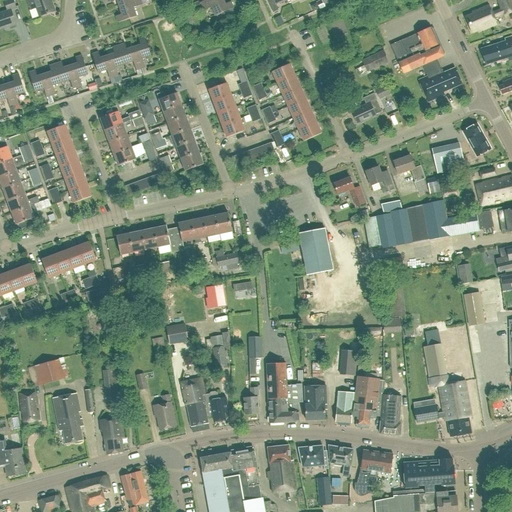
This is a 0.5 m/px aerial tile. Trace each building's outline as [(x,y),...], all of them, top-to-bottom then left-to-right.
[(11,10),(16,8),(13,0),(4,0),(8,11),(0,13),(0,28),(9,26),(10,27),(16,25),(11,10)] [(34,19),(55,12),(50,0),(27,0),(31,10),(36,8),(39,16),(33,18),(34,19)] [(142,0),(119,7),(121,14),(115,16),(117,23),(136,17),(134,8),(143,5),(142,0)] [(222,0),(216,0),(201,7),(203,12),(212,8),(216,16),(233,8),(230,2),(224,4),(222,0)] [(288,0),(268,0),(267,1),(273,13),(279,10),(277,5),(288,0)] [(504,16),(511,12),(511,2),(511,0),(497,0),(502,9),(492,13),(489,5),(472,12),(472,14),(465,17),(471,33),(479,30),(479,31),(497,24),(494,18),(503,14),(504,16)] [(193,11),(201,7),(199,3),(198,1),(191,5),(193,11)] [(313,12),(319,9),(317,3),(311,6),(313,12)] [(403,74),(414,69),(444,56),(431,27),(391,46),(403,74)] [(508,61),(511,59),(511,36),(505,39),(505,41),(481,49),(486,65),(496,62),(497,64),(508,60),(508,61)] [(133,48),(140,69),(141,68),(143,74),(146,73),(145,67),(142,58),(151,55),(145,37),(138,39),(140,45),(133,48)] [(118,45),(124,64),(133,61),(136,70),(140,69),(133,48),(126,50),(124,43),(118,45)] [(124,64),(118,45),(112,47),(114,54),(107,56),(116,83),(122,81),(120,75),(118,76),(115,67),(124,64)] [(389,62),(384,51),(362,61),(364,66),(360,68),(363,74),(367,72),(367,73),(389,62)] [(91,54),(98,74),(107,71),(111,84),(116,83),(107,56),(100,58),(98,52),(91,54)] [(70,66),(77,87),(82,86),(79,77),(88,74),(82,55),(75,57),(77,64),(70,66)] [(55,64),(61,82),(70,79),(73,89),(77,87),(70,66),(63,68),(61,62),(55,64)] [(61,82),(55,64),(49,66),(51,72),(45,74),(51,97),(56,95),(52,85),(61,82)] [(278,84),(295,76),(289,64),(272,72),(278,84)] [(443,71),(419,81),(428,102),(444,95),(443,93),(462,84),(455,68),(444,73),(443,71)] [(181,69),(172,71),(174,77),(183,74),(181,69)] [(51,97),(45,74),(37,76),(36,70),(29,73),(35,92),(44,89),(47,98),(51,97)] [(16,110),(20,108),(16,96),(25,93),(19,74),(12,76),(14,82),(8,84),(14,106),(15,106),(16,110)] [(102,76),(96,78),(99,85),(105,83),(102,76)] [(295,76),(278,84),(283,95),(300,88),(295,76)] [(511,78),(503,82),(504,84),(499,86),(502,94),(511,90),(511,78)] [(241,92),(250,89),(247,82),(238,85),(241,92)] [(0,101),(7,99),(13,116),(17,115),(14,106),(8,84),(1,87),(0,83),(0,101)] [(90,91),(97,89),(95,83),(88,85),(90,91)] [(213,102),(231,95),(227,83),(208,90),(213,102)] [(255,94),(264,90),(261,83),(252,87),(255,94)] [(386,84),(375,90),(380,100),(391,95),(386,84)] [(300,88),(283,95),(288,107),(305,99),(300,88)] [(250,89),(241,92),(244,99),(253,96),(250,89)] [(264,90),(255,94),(259,101),(267,97),(264,90)] [(163,112),(181,106),(177,93),(159,100),(163,112)] [(377,100),(374,93),(363,98),(366,105),(351,112),(357,124),(375,116),(370,103),(377,100)] [(218,114),(236,107),(231,95),(213,102),(218,114)] [(118,103),(120,108),(131,103),(129,99),(118,103)] [(305,99),(288,107),(293,118),(310,111),(305,99)] [(154,116),(155,115),(149,100),(139,103),(144,119),(145,119),(154,116)] [(272,105),(277,115),(283,112),(278,102),(272,105)] [(250,116),(259,112),(256,105),(247,108),(250,116)] [(105,130),(123,124),(132,120),(142,117),(139,110),(128,114),(129,117),(121,120),(116,106),(102,111),(104,117),(100,118),(105,130)] [(181,106),(163,112),(168,124),(186,117),(181,106)] [(222,126),(240,119),(236,107),(218,114),(222,126)] [(264,118),(273,114),(270,107),(261,111),(264,118)] [(403,119),(409,117),(407,110),(400,113),(403,119)] [(310,111),(293,118),(299,130),(316,122),(310,111)] [(259,112),(250,116),(252,123),(261,119),(259,112)] [(273,114),(264,118),(268,125),(276,121),(273,114)] [(154,116),(145,119),(148,126),(156,123),(154,116)] [(142,117),(132,120),(135,128),(144,124),(142,117)] [(186,117),(168,124),(172,136),(190,129),(186,117)] [(240,119),(222,126),(227,138),(245,131),(240,119)] [(316,122),(299,130),(304,142),(321,134),(316,122)] [(109,142),(127,135),(123,124),(105,130),(109,142)] [(477,157),(491,149),(477,124),(463,132),(477,157)] [(52,143),(70,137),(65,125),(48,131),(52,143)] [(190,129),(172,136),(177,148),(195,141),(190,129)] [(273,141),(282,137),(279,130),(270,134),(273,141)] [(153,143),(163,139),(160,132),(150,135),(153,143)] [(141,144),(151,140),(148,133),(138,137),(141,144)] [(114,154),(132,147),(127,135),(109,142),(114,154)] [(56,155),(74,149),(70,137),(52,143),(56,155)] [(282,137),(273,141),(276,149),(285,144),(282,137)] [(163,139),(153,143),(156,150),(166,146),(163,139)] [(33,151),(43,148),(40,141),(31,144),(33,151)] [(143,143),(148,154),(154,152),(150,141),(143,143)] [(195,141),(177,148),(181,159),(199,153),(195,141)] [(266,144),(270,154),(275,152),(272,142),(266,144)] [(22,155),(31,152),(28,144),(19,148),(22,155)] [(261,146),(265,156),(270,154),(266,144),(261,146)] [(460,146),(460,144),(433,151),(438,174),(465,168),(462,152),(460,146)] [(256,148),(260,158),(265,156),(261,146),(256,148)] [(0,163),(12,159),(8,147),(0,149),(0,163)] [(132,147),(114,154),(118,166),(136,159),(132,147)] [(43,148),(33,151),(36,158),(45,155),(43,148)] [(251,150),(255,160),(260,158),(256,148),(251,150)] [(61,167),(78,161),(74,149),(56,155),(61,167)] [(246,152),(250,162),(255,160),(251,150),(246,152)] [(31,152),(22,155),(25,162),(34,159),(31,152)] [(241,154),(245,164),(250,162),(246,152),(241,154)] [(199,153),(181,159),(186,171),(203,165),(199,153)] [(236,155),(240,165),(245,164),(241,154),(236,155)] [(162,166),(172,163),(169,155),(160,159),(162,166)] [(411,156),(394,161),(398,174),(412,170),(416,182),(414,182),(419,196),(428,193),(423,179),(425,179),(421,167),(415,169),(411,156)] [(0,177),(17,171),(12,159),(0,163),(0,177)] [(65,179),(83,173),(78,161),(61,167),(65,179)] [(172,163),(162,166),(165,174),(174,170),(172,163)] [(42,175),(51,171),(49,164),(40,167),(42,175)] [(379,167),(366,172),(371,186),(380,183),(382,188),(393,183),(389,172),(382,175),(379,167)] [(31,179),(41,176),(38,168),(28,171),(31,179)] [(494,168),(481,171),(483,178),(496,176),(494,168)] [(0,180),(3,189),(21,183),(17,171),(0,177),(0,180)] [(51,171),(42,175),(45,182),(54,179),(51,171)] [(69,191),(87,185),(83,173),(65,179),(69,191)] [(163,173),(157,175),(160,185),(166,182),(163,173)] [(157,175),(151,177),(155,187),(160,185),(157,175)] [(511,198),(511,175),(483,183),(483,184),(476,186),(481,206),(494,203),(494,200),(501,198),(501,201),(511,198)] [(41,176),(31,179),(33,186),(43,183),(41,176)] [(151,177),(145,179),(149,189),(155,187),(151,177)] [(339,195),(349,191),(355,207),(366,203),(360,187),(355,189),(351,178),(334,184),(339,195)] [(433,194),(444,190),(447,199),(460,195),(457,185),(442,189),(439,178),(429,181),(433,194)] [(145,179),(139,181),(143,191),(149,189),(145,179)] [(139,181),(133,184),(137,193),(143,191),(139,181)] [(8,201),(25,195),(21,183),(3,189),(8,201)] [(133,184),(128,186),(131,195),(137,193),(133,184)] [(87,185),(69,191),(74,203),(92,197),(87,185)] [(128,186),(122,188),(125,197),(131,195),(128,186)] [(51,198),(60,195),(58,188),(48,191),(51,198)] [(12,213),(30,206),(40,202),(38,197),(28,201),(25,195),(8,201),(12,213)] [(60,195),(51,198),(54,206),(63,202),(60,195)] [(383,214),(398,211),(403,211),(400,201),(381,205),(383,214)] [(390,214),(390,215),(365,219),(370,248),(381,246),(382,249),(479,231),(479,230),(493,227),(490,211),(447,220),(443,202),(407,209),(407,210),(398,212),(390,214)] [(38,211),(32,213),(30,206),(12,213),(17,225),(27,221),(29,227),(42,222),(38,211)] [(511,209),(499,212),(503,233),(511,232),(511,233),(511,209)] [(216,215),(220,234),(233,231),(229,213),(216,215)] [(220,234),(216,215),(204,218),(208,237),(220,234)] [(202,242),(201,238),(208,237),(204,218),(191,221),(195,239),(196,243),(202,242)] [(183,242),(195,239),(191,221),(179,223),(180,227),(174,228),(179,251),(185,250),(183,242)] [(235,235),(242,234),(239,221),(233,222),(235,235)] [(179,251),(174,228),(168,230),(167,226),(155,228),(159,247),(170,245),(172,253),(179,251)] [(159,247),(155,228),(142,231),(146,250),(159,247)] [(308,275),(334,270),(325,229),(299,234),(308,275)] [(146,250),(142,231),(130,234),(134,252),(146,250)] [(134,252),(130,234),(117,236),(121,255),(134,252)] [(297,238),(280,241),(283,254),(299,250),(297,238)] [(78,246),(85,264),(97,260),(90,242),(78,246)] [(85,264),(78,246),(77,247),(76,245),(70,247),(71,249),(66,251),(73,269),(85,264)] [(511,246),(499,250),(502,263),(511,260),(511,246)] [(73,269),(66,251),(55,255),(61,273),(73,269)] [(227,266),(226,266),(227,270),(238,268),(237,263),(239,263),(237,253),(225,256),(227,266)] [(61,273),(55,255),(42,260),(49,278),(61,273)] [(227,266),(225,256),(216,258),(212,259),(214,267),(218,267),(218,268),(226,266),(227,266)] [(200,259),(202,272),(210,271),(207,258),(200,259)] [(202,272),(200,259),(191,261),(194,274),(202,272)] [(162,263),(164,273),(171,272),(169,262),(162,263)] [(164,273),(162,263),(154,265),(156,275),(164,273)] [(19,269),(26,287),(38,283),(31,265),(19,269)] [(136,266),(138,276),(146,274),(144,265),(136,266)] [(138,276),(136,266),(128,268),(130,278),(138,276)] [(113,269),(114,278),(126,276),(124,267),(113,269)] [(7,273),(14,292),(26,287),(19,269),(7,273)] [(0,276),(0,290),(2,296),(14,292),(7,273),(0,276)] [(89,278),(93,287),(100,285),(96,275),(89,278)] [(117,278),(119,284),(129,281),(128,275),(117,278)] [(385,319),(406,317),(401,275),(381,278),(385,319)] [(502,285),(511,283),(511,275),(501,277),(502,285)] [(93,287),(89,278),(82,281),(85,290),(93,287)] [(207,298),(213,297),(214,307),(225,306),(222,285),(206,288),(207,298)] [(146,287),(130,289),(132,306),(148,304),(146,287)] [(68,292),(71,301),(79,299),(75,289),(68,292)] [(88,299),(98,296),(97,290),(86,293),(88,299)] [(71,301),(68,292),(61,295),(64,304),(71,301)] [(479,293),(464,296),(469,325),(484,323),(479,293)] [(98,296),(88,299),(89,305),(100,302),(98,296)] [(38,298),(31,301),(34,310),(41,307),(38,298)] [(34,310),(31,301),(23,303),(27,312),(34,310)] [(6,307),(9,316),(17,313),(13,304),(6,307)] [(9,316),(6,307),(0,308),(0,313),(3,322),(10,319),(9,316)] [(185,324),(167,327),(170,350),(177,349),(177,346),(188,344),(185,324)] [(448,421),(451,437),(471,434),(469,417),(471,417),(465,381),(448,383),(439,330),(422,333),(431,387),(439,386),(443,412),(438,413),(436,405),(414,409),(417,422),(444,418),(445,421),(448,421)] [(228,368),(223,335),(211,337),(212,349),(211,349),(211,352),(213,352),(216,369),(228,368)] [(163,337),(152,340),(154,348),(165,345),(163,337)] [(261,338),(249,338),(249,358),(255,358),(261,358),(261,338)] [(356,364),(357,352),(342,350),(341,363),(356,364)] [(60,359),(28,368),(33,388),(70,377),(66,363),(61,365),(60,359)] [(324,363),(312,363),(312,379),(324,379),(324,363)] [(286,364),(267,364),(270,424),(299,422),(298,403),(302,403),(302,385),(287,386),(286,364)] [(117,369),(103,371),(106,401),(120,400),(117,369)] [(147,389),(144,374),(136,375),(139,391),(147,389)] [(381,417),(383,395),(384,381),(358,378),(354,417),(357,417),(357,423),(369,425),(370,418),(376,418),(376,417),(381,417)] [(208,423),(207,415),(205,408),(208,407),(205,396),(202,379),(180,383),(185,406),(187,405),(192,427),(208,423)] [(326,386),(305,387),(306,397),(309,397),(309,405),(306,405),(306,420),(325,420),(325,405),(327,405),(326,386)] [(245,415),(259,414),(258,398),(259,398),(258,388),(251,388),(251,398),(244,398),(245,415)] [(92,390),(85,391),(88,413),(94,412),(92,390)] [(38,404),(37,398),(36,391),(19,393),(22,413),(23,413),(25,422),(40,420),(39,411),(37,411),(36,405),(38,404)] [(207,415),(213,415),(214,422),(225,421),(224,413),(228,412),(226,398),(218,399),(217,394),(215,392),(211,393),(210,395),(205,396),(208,407),(205,408),(207,415)] [(339,392),(336,422),(351,424),(354,394),(339,392)] [(77,393),(54,398),(60,431),(63,430),(66,443),(83,440),(81,427),(84,426),(82,419),(79,419),(78,413),(80,412),(77,393)] [(160,430),(177,427),(171,402),(170,395),(163,396),(164,404),(153,406),(156,418),(157,417),(160,430)] [(381,417),(380,434),(400,436),(401,423),(399,423),(400,412),(401,397),(383,395),(381,417)] [(104,431),(107,454),(124,452),(122,437),(124,437),(121,418),(100,421),(101,432),(104,431)] [(7,477),(26,473),(22,449),(7,451),(5,439),(0,440),(0,467),(5,467),(7,477)] [(271,471),(268,472),(268,480),(272,480),(273,493),(297,490),(293,460),(291,460),(289,445),(268,447),(270,463),(271,463),(271,471)] [(324,469),(329,469),(327,453),(323,453),(323,446),(313,447),(313,445),(308,446),(308,447),(299,448),(303,467),(324,465),(324,469)] [(350,467),(353,450),(331,446),(329,448),(330,462),(335,463),(334,465),(341,466),(342,464),(346,465),(344,477),(349,477),(350,467)] [(261,498),(259,484),(260,484),(254,449),(231,453),(234,470),(204,475),(203,475),(209,511),(265,511),(266,511),(265,502),(264,502),(263,498),(261,498)] [(390,472),(392,455),(364,451),(361,469),(369,470),(368,474),(361,473),(360,475),(359,484),(355,484),(355,490),(356,492),(357,494),(360,496),(362,496),(364,496),(363,493),(369,490),(370,493),(375,490),(377,471),(390,472)] [(204,475),(234,470),(231,453),(230,453),(201,458),(204,475)] [(418,483),(441,482),(441,485),(441,486),(455,485),(454,466),(453,466),(452,459),(439,460),(439,461),(403,463),(405,488),(418,487),(418,483)] [(131,473),(138,504),(149,501),(141,471),(131,473)] [(138,504),(131,473),(121,476),(127,500),(132,499),(133,505),(138,504)] [(107,475),(66,487),(65,487),(71,510),(72,511),(93,511),(93,506),(105,503),(102,490),(110,487),(107,475)] [(329,477),(317,478),(320,506),(332,505),(329,477)] [(393,492),(393,496),(435,493),(434,485),(424,486),(425,490),(393,492)] [(374,501),(374,511),(457,511),(456,496),(447,497),(447,491),(435,493),(407,495),(393,496),(393,498),(374,501)] [(55,511),(63,510),(59,495),(38,501),(41,511),(55,511)] [(265,502),(266,511),(268,511),(267,511),(276,511),(275,504),(272,505),(271,501),(265,502)]
